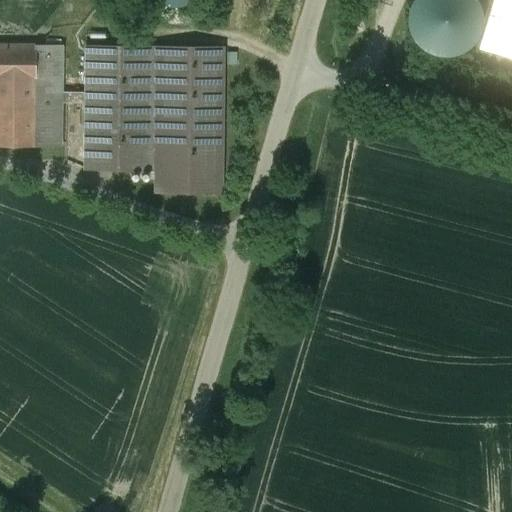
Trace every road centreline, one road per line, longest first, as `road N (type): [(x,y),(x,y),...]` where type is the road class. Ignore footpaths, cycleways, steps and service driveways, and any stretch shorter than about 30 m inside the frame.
road 1 (unclassified): [(298,71),(166,511)]
road 2 (unclassified): [(298,71),(511,127)]
